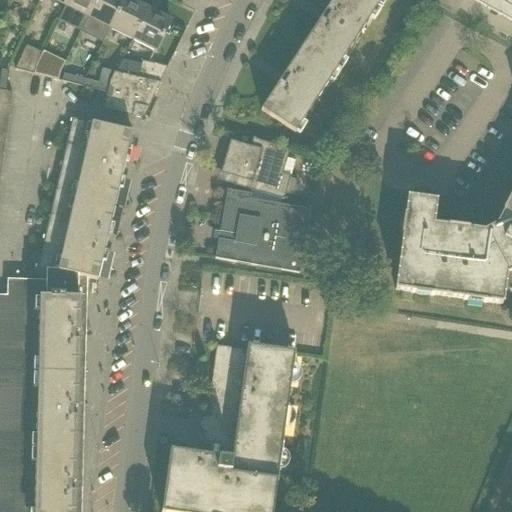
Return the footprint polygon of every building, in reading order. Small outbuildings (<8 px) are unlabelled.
[(88,19),(97,0),(69,0),(65,7),(88,19)] [(125,0),(97,0),(88,19),(111,30),(125,0)] [(132,41),(148,10),(127,0),(125,0),(111,30),(132,41)] [(366,0),(333,0),(320,20),(302,48),(337,71),(378,7),(366,0)] [(511,21),(511,0),(472,0),(488,9),(487,9),(501,17),(501,16),(511,21)] [(156,53),(164,35),(171,22),(148,10),(132,41),(156,53)] [(15,70),(34,75),(35,68),(36,68),(42,54),(27,47),(15,70)] [(302,48),(280,83),(261,112),(295,134),(337,71),(302,48)] [(160,84),(167,68),(166,68),(141,61),(134,77),(134,78),(160,84)] [(35,68),(34,75),(54,80),(56,73),(36,68),(35,68)] [(95,83),(84,80),(83,88),(107,94),(110,81),(115,72),(99,68),(95,83)] [(0,91),(6,92),(9,71),(2,70),(0,81),(0,91)] [(134,77),(115,72),(110,81),(107,94),(103,111),(141,119),(145,117),(160,84),(134,78),(134,77)] [(64,75),(62,82),(83,88),(84,80),(64,75)] [(0,104),(10,106),(12,93),(6,92),(0,91),(0,104)] [(10,106),(0,104),(0,116),(9,117),(10,106)] [(0,128),(7,129),(9,117),(0,116),(0,128)] [(72,120),(72,121),(55,194),(115,208),(132,134),(72,120)] [(283,175),(290,152),(261,142),(258,150),(230,143),(221,175),(236,179),(234,186),(284,200),(291,177),(283,175)] [(311,206),(227,191),(220,233),(221,233),(220,241),(218,240),(215,260),(299,275),(311,206)] [(46,278),(86,279),(98,282),(115,208),(55,194),(37,275),(46,277),(46,278)] [(502,305),(503,296),(505,284),(511,285),(511,284),(511,195),(502,215),(503,215),(496,229),(485,235),(469,232),(446,228),(446,229),(432,227),(435,204),(407,200),(405,215),(401,239),(402,239),(395,291),(411,293),(410,294),(434,297),(434,296),(463,300),(463,301),(487,304),(487,303),(502,305)] [(0,511),(75,511),(81,302),(86,302),(86,279),(46,278),(46,282),(7,281),(7,298),(0,297),(0,511)] [(216,347),(207,413),(205,429),(198,428),(198,430),(198,433),(198,435),(198,436),(199,438),(200,439),(201,441),(202,442),(204,443),(206,444),(208,445),(217,447),(215,459),(170,452),(161,511),(272,511),(295,354),(247,348),(247,351),(216,347)]
